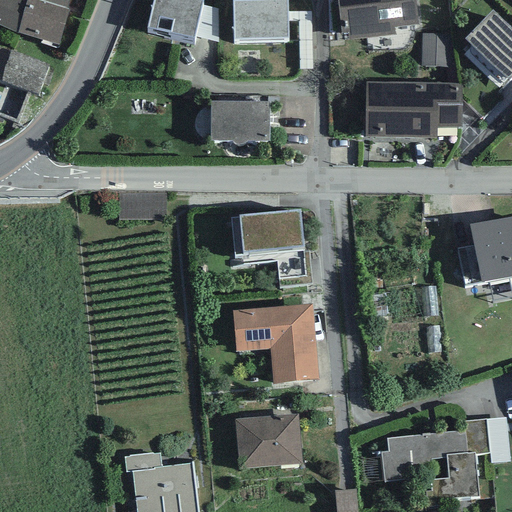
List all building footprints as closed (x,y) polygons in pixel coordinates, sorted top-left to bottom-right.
[(28,0),(0,0),(0,28),(18,36),(28,0)] [(69,0),(28,0),(18,36),(58,48),(69,12),(67,11),(69,0)] [(202,7),(169,0),(154,0),(147,34),(193,45),(195,39),(202,7)] [(414,0),(337,0),(342,39),(347,39),(348,46),(395,40),(395,33),(419,30),(414,0)] [(287,3),(233,4),(234,44),(288,43),(287,3)] [(218,11),(202,7),(195,39),(217,44),(218,11)] [(511,82),(511,33),(492,15),(464,43),(509,86),(511,82)] [(452,37),(423,36),(422,68),(451,68),(452,37)] [(50,68),(0,50),(0,84),(40,98),(50,68)] [(462,83),(365,83),(365,138),(436,138),(436,128),(462,128),(462,83)] [(270,107),(211,107),(211,146),(270,146),(270,107)] [(166,194),(119,194),(119,221),(166,221),(166,194)] [(300,217),(231,223),(235,261),(275,257),(277,281),(306,279),(300,217)] [(511,221),(470,230),(481,289),(511,282),(511,221)] [(312,308),(232,314),(236,356),(269,353),(272,389),(318,385),(312,308)] [(298,417),(235,422),(240,473),(303,468),(298,417)] [(505,419),(486,421),(490,455),(491,466),(510,464),(505,419)] [(387,454),(381,455),(384,485),(418,482),(418,476),(424,475),(423,470),(431,469),(430,461),(447,459),(449,481),(430,483),(431,493),(426,493),(427,510),(441,509),(441,503),(479,500),(475,457),(490,455),(486,421),(464,423),(464,432),(386,440),(387,454)] [(136,511),(197,511),(193,465),(161,469),(160,455),(125,459),(126,475),(132,474),(136,511)] [(357,511),(356,492),(335,494),(336,511),(357,511)]
